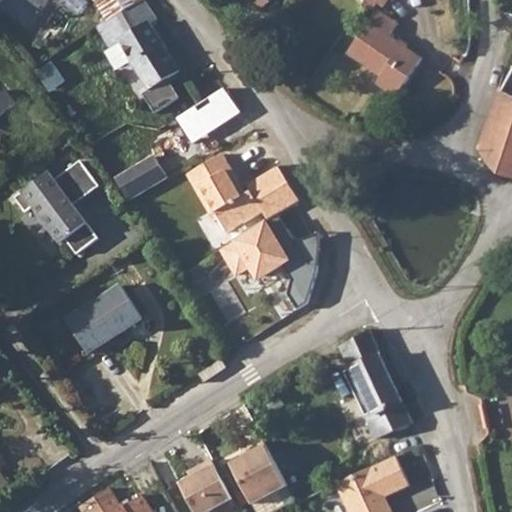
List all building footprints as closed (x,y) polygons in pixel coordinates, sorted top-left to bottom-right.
[(95,0),(108,20),(143,0),(95,0)] [(143,0),(108,20),(96,26),(110,50),(121,44),(148,91),(142,94),(153,115),(178,100),(167,81),(179,74),(151,25),(157,22),(144,0),(143,0)] [(247,0),(273,14),(280,0),(247,0)] [(377,10),(349,53),(383,76),(378,84),(397,97),(422,58),(390,37),(398,24),(377,10)] [(511,97),(500,91),(480,151),(486,162),(490,166),(498,174),(511,177),(511,97)] [(264,213),(267,219),(301,201),(279,167),(248,184),(253,192),(244,197),(234,181),(239,178),(225,154),(195,171),(192,180),(210,212),(217,213),(228,232),(264,213)] [(117,182),(130,200),(169,178),(157,156),(116,180),(117,182)] [(51,172),(17,197),(28,212),(35,206),(62,243),(67,239),(79,254),(100,238),(76,205),(101,186),(82,161),(57,179),(51,172)] [(297,261),(272,220),(224,250),(240,278),(255,268),(261,282),(297,261)] [(187,276),(194,287),(211,276),(204,265),(187,276)] [(232,281),(213,291),(234,322),(252,312),(232,281)] [(122,284),(67,319),(88,353),(143,318),(122,284)] [(413,423),(374,331),(345,346),(360,382),(353,384),(376,439),(381,437),(413,423)] [(271,443),(235,463),(256,505),(294,488),(271,443)] [(339,485),(352,511),(397,511),(392,498),(415,486),(403,456),(339,485)] [(219,463),(183,483),(199,511),(216,511),(239,500),(219,463)] [(108,485),(78,505),(82,511),(150,511),(142,497),(140,495),(135,496),(120,506),(108,485)]
